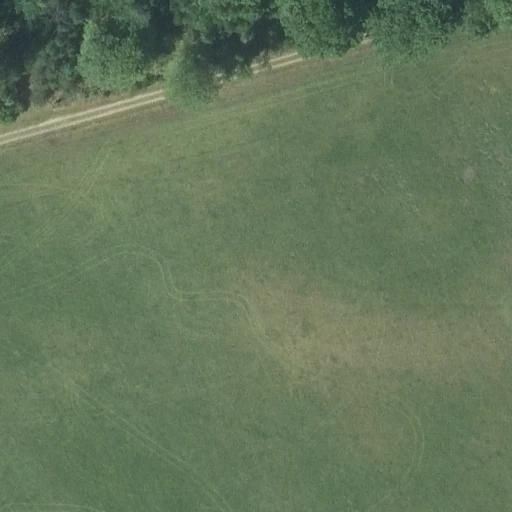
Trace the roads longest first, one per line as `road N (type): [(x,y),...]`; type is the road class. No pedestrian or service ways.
road 1 (track): [(0,143),(511,2)]
road 2 (track): [(34,134),(21,0)]
